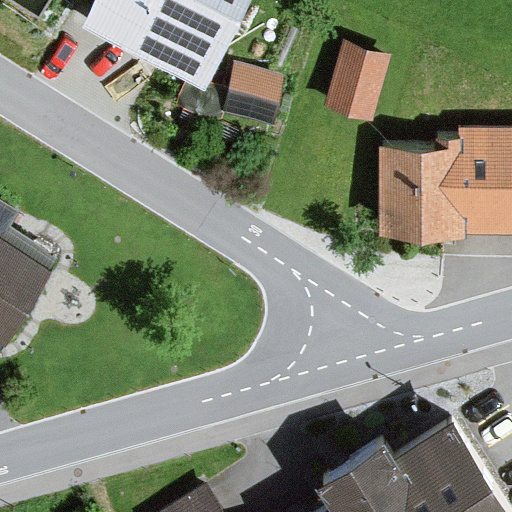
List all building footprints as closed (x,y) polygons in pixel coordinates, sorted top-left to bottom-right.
[(90,0),(77,22),(183,85),(233,0),(90,0)] [(315,104),(361,119),(382,59),(336,44),(315,104)] [(214,114),(262,126),(274,81),(226,68),(214,114)] [(370,146),(369,225),(511,226),(511,128),(447,128),(446,147),(370,146)] [(0,242),(0,315),(33,262),(0,242)] [(281,511),(509,511),(450,410),(380,450),(370,433),(295,476),(307,497),(281,511)] [(175,511),(217,511),(208,494),(175,511)]
